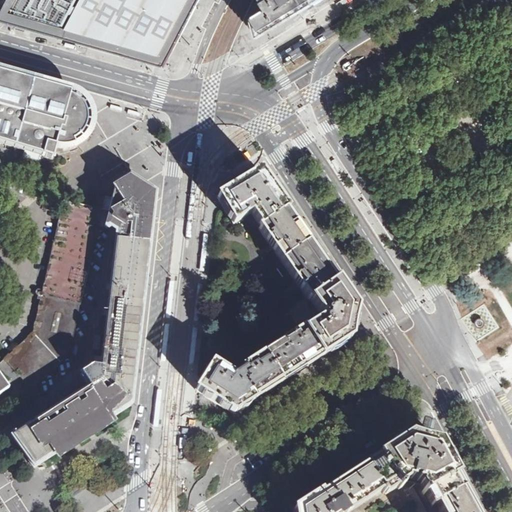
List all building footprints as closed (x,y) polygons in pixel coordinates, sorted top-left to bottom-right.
[(8,0),(0,15),(0,20),(20,26),(29,29),(51,35),(72,44),(82,44),(99,49),(165,67),(186,27),(200,0),(8,0)] [(253,18),(263,33),(285,20),(317,0),(262,0),(262,2),(267,10),(253,18)] [(0,143),(26,151),(24,155),(23,158),(39,163),(41,156),(52,159),(55,149),(60,149),(63,149),(66,149),(69,149),(73,148),(76,146),(78,145),(80,144),(82,142),(83,141),(85,138),(87,136),(88,133),(90,130),(91,127),(91,124),(91,120),(91,117),(91,114),(90,111),(89,108),(87,105),(84,102),(83,100),(80,98),(78,96),(75,95),(72,94),(0,73),(0,143)] [(332,151),(328,154),(335,165),(339,162),(332,151)] [(418,167),(409,153),(403,157),(411,171),(418,167)] [(260,229),(285,212),(287,210),(260,171),(217,197),(233,224),(250,214),(260,229)] [(89,386),(12,436),(34,468),(44,461),(131,406),(134,381),(156,194),(152,192),(152,191),(144,186),(133,179),(132,180),(129,177),(115,185),(105,226),(107,227),(110,224),(113,219),(122,224),(119,229),(117,233),(102,360),(99,360),(99,365),(101,365),(101,368),(92,366),(81,374),(89,386)] [(357,191),(350,181),(346,183),(354,193),(357,191)] [(41,295),(41,296),(80,305),(106,197),(95,194),(92,207),(63,201),(55,235),(43,288),(41,295)] [(281,263),(308,245),(285,212),(260,229),(259,230),(281,263)] [(312,230),(305,220),(301,222),(308,232),(312,230)] [(310,301),(334,282),(308,245),(281,263),(309,302),(310,301)] [(327,259),(330,257),(323,246),(320,249),(327,259)] [(320,320),(303,331),(319,356),(321,358),(350,340),(351,329),(352,330),(354,319),(353,319),(356,309),(336,281),(334,282),(310,301),(321,317),(324,318),(323,321),(320,320)] [(4,360),(31,389),(69,355),(80,305),(41,296),(33,333),(4,360)] [(263,355),(280,381),(319,356),(303,331),(303,330),(263,355)] [(212,364),(196,391),(227,410),(234,414),(256,400),(254,397),(264,391),(280,381),(263,355),(242,368),(244,371),(233,377),(212,364)] [(0,394),(9,388),(0,375),(0,394)] [(379,456),(398,486),(401,484),(406,481),(421,484),(424,491),(422,492),(423,494),(455,476),(457,475),(439,442),(425,438),(409,434),(381,453),(378,455),(379,456)] [(366,464),(367,464),(322,494),(320,491),(307,500),(294,509),(294,511),(348,511),(383,490),(386,494),(398,486),(379,456),(373,460),(366,464)] [(455,476),(423,494),(424,495),(426,494),(433,505),(437,503),(442,511),(474,511),(469,502),(455,476)] [(82,481),(68,489),(72,495),(86,487),(82,481)] [(416,511),(401,484),(398,486),(386,494),(383,490),(348,511),(416,511)]
